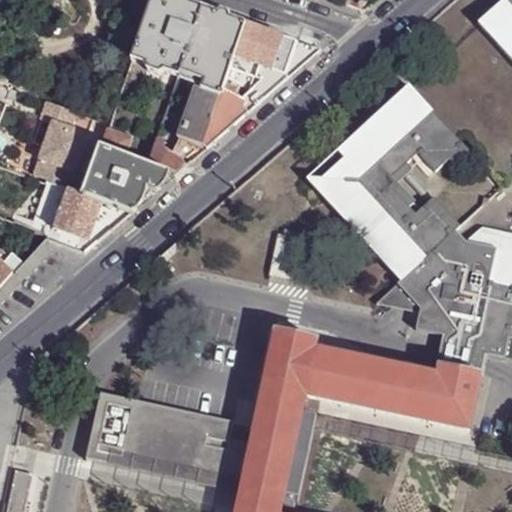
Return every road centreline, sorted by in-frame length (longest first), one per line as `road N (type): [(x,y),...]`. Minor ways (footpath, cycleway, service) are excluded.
road 1 (residential): [(370,43),(0,368)]
road 2 (residential): [(370,43),(243,0)]
